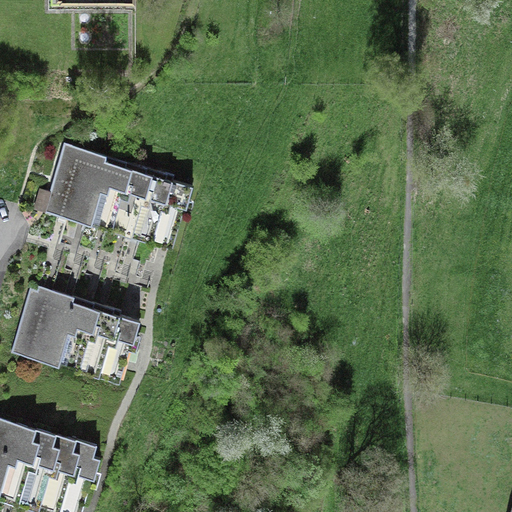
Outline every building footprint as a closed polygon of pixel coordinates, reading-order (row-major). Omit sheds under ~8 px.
[(76,219),(95,155),(64,145),(44,209),(76,219)] [(95,155),(76,219),(106,228),(126,164),(95,155)] [(126,164),(106,228),(133,236),(152,173),(126,164)] [(133,236),(155,243),(175,180),(152,173),(133,236)] [(191,185),(175,180),(155,243),(172,248),(191,185)] [(36,362),(56,291),(24,282),(4,353),(36,362)] [(56,291),(36,362),(61,369),(81,298),(56,291)] [(81,298),(61,369),(87,377),(107,305),(81,298)] [(107,305),(87,377),(116,385),(136,313),(107,305)] [(0,457),(11,419),(0,415),(0,457)] [(11,419),(0,457),(0,494),(22,500),(42,427),(11,419)] [(42,427),(22,500),(48,508),(68,434),(42,427)] [(68,434),(48,508),(64,511),(74,511),(94,441),(68,434)]
